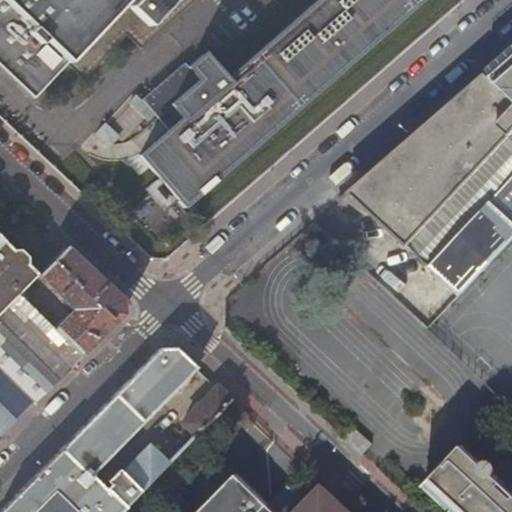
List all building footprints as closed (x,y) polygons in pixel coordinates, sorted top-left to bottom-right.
[(0,0),(0,65),(33,97),(69,61),(83,74),(125,29),(140,43),(181,0),(0,0)] [(315,0),(223,80),(201,54),(187,66),(159,90),(182,117),(168,129),(139,154),(181,205),(269,129),(343,64),(416,0),(315,0)] [(159,90),(187,66),(183,61),(155,86),(159,90)] [(511,61),(495,77),(511,92),(511,61)] [(351,191),(462,294),(506,247),(511,240),(511,92),(495,77),(489,71),(449,106),(351,191)] [(182,117),(159,90),(155,86),(141,97),(168,129),(182,117)] [(37,276),(0,240),(0,314),(9,305),(19,295),(36,277),(37,276)] [(68,314),(54,328),(83,355),(124,314),(123,300),(66,247),(37,276),(36,277),(76,315),(73,319),(68,314)] [(434,327),(460,302),(448,290),(422,315),(434,327)] [(83,355),(54,328),(19,295),(9,305),(0,314),(0,369),(32,400),(36,403),(83,355)] [(74,492),(89,476),(132,433),(196,367),(175,347),(161,347),(0,511),(91,511),(77,497),(78,496),(74,492)] [(0,431),(32,400),(0,369),(0,431)] [(181,423),(194,436),(231,399),(217,386),(181,423)] [(354,425),(344,436),(361,452),(371,442),(354,425)] [(511,511),(511,499),(506,506),(502,509),(485,493),(488,490),(500,477),(495,472),(498,470),(488,460),(485,463),(465,444),(429,483),(455,507),(451,510),(449,511),(511,511)] [(99,501),(110,511),(119,511),(138,493),(168,463),(149,445),(121,472),(118,469),(101,487),(104,490),(99,496),(99,501)] [(351,511),(325,487),(308,504),(288,485),(270,504),(239,474),(201,511),(351,511)] [(104,490),(101,487),(89,476),(74,492),(78,496),(77,497),(91,511),(110,511),(99,501),(99,496),(104,490)] [(455,507),(429,483),(426,486),(451,510),(455,507)] [(496,496),(488,490),(485,493),(502,509),(506,506),(496,496)]
